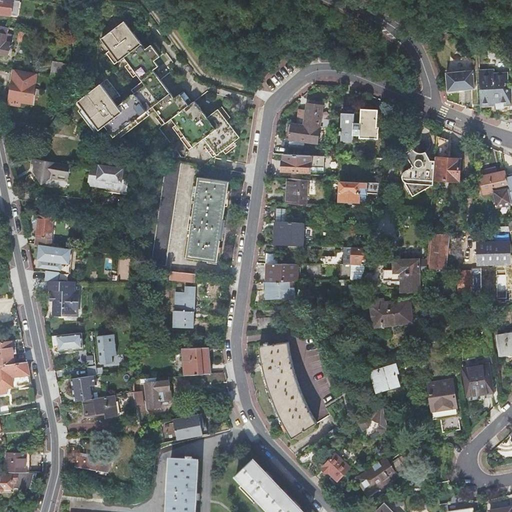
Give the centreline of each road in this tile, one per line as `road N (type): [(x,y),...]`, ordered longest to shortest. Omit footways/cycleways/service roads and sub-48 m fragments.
road 1 (residential): [(426,110),(346,74),(309,68),(263,113),(235,327),(243,394),(264,433),(331,511)]
road 2 (residential): [(43,511),(53,424),(0,184)]
road 3 (residential): [(335,0),(411,45),(426,75),(426,110)]
road 4 (residential): [(511,478),(483,482),(468,467),(477,445),(511,411)]
